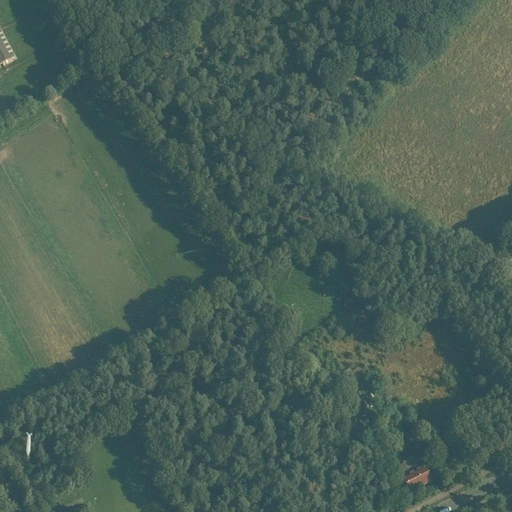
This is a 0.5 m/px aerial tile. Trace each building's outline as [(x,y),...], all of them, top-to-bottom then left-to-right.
[(0,29),(0,64),(14,56),(0,29)] [(335,395),(368,379),(362,367),(330,383),(335,395)] [(392,392),(385,395),(374,401),(375,402),(377,406),(388,401),(393,410),(401,406),(397,398),(395,399),(392,392)] [(362,432),(346,409),(335,416),(351,439),(362,432)] [(413,443),(403,428),(399,423),(393,427),(397,433),(384,442),(394,457),(413,443)] [(12,425),(7,428),(10,434),(15,431),(12,425)] [(354,449),(348,452),(355,464),(366,457),(360,447),(355,450),(354,449)] [(418,459),(417,456),(402,463),(403,464),(395,468),(408,495),(419,489),(431,483),(426,474),(419,458),(418,459)]
